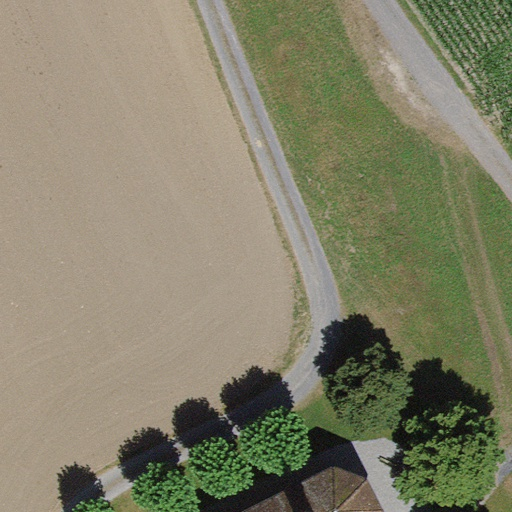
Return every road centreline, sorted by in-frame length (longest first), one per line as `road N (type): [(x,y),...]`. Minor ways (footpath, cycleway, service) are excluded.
road 1 (track): [(218,0),(316,266),(319,324),(300,367),(98,479),(82,511)]
road 2 (track): [(370,5),(511,381)]
road 3 (track): [(511,191),(366,0)]
